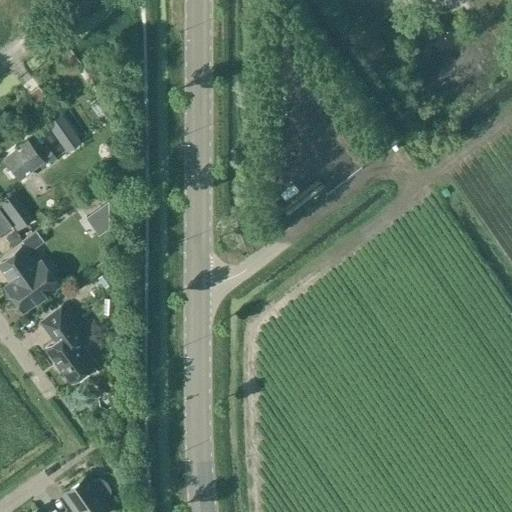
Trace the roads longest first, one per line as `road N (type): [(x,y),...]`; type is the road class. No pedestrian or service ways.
road 1 (tertiary): [(204,511),(198,0)]
road 2 (track): [(511,109),(418,176),(389,161)]
